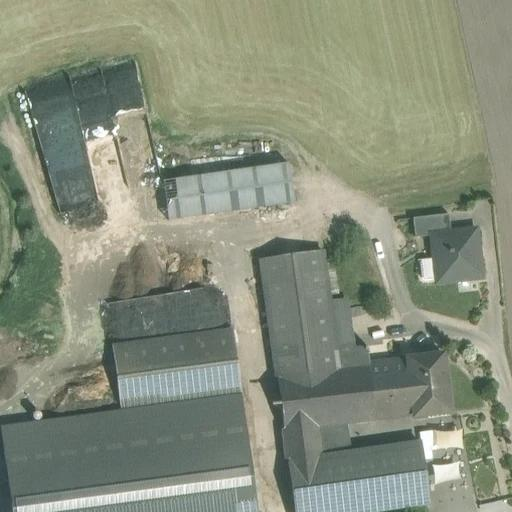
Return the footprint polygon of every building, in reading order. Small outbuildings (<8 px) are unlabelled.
[(35,124),(57,220),(131,203),(120,152),(108,155),(99,113),(80,117),(78,107),(55,113),(56,119),(35,124)] [(288,164),(162,181),(168,221),(293,203),(288,164)] [(448,215),(412,219),(414,238),(431,236),(431,235),(450,233),(448,215)] [(450,233),(431,235),(431,236),(433,259),(436,280),(436,283),(481,278),(475,230),(450,233)] [(323,252),(259,261),(276,379),(335,372),(333,351),(350,349),(351,342),(345,301),(330,303),(323,252)] [(433,259),(422,261),(420,263),(421,279),(424,281),(436,280),(433,259)] [(231,331),(113,347),(121,410),(240,394),(231,331)] [(350,349),(333,351),(335,372),(369,368),(369,363),(367,347),(350,349)] [(442,354),(406,358),(413,415),(413,417),(449,413),(449,411),(447,412),(440,356),(442,355),(442,354)] [(335,372),(276,379),(283,430),(315,426),(413,415),(406,358),(369,363),(369,368),(335,372)] [(243,420),(163,431),(169,480),(216,474),(250,469),(243,420)] [(418,441),(319,453),(315,426),(283,430),(295,511),(424,494),(418,441)] [(256,511),(250,469),(216,474),(221,511),(256,511)]
